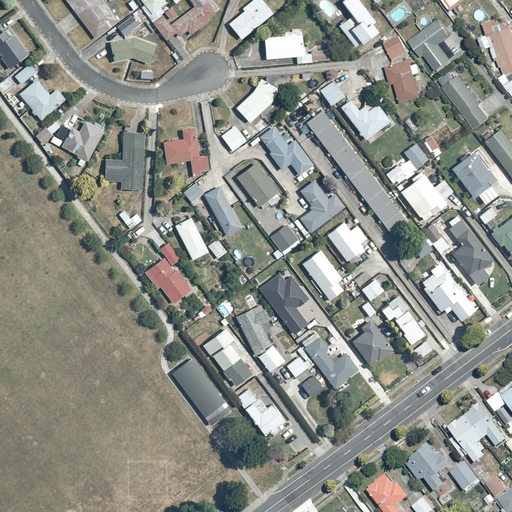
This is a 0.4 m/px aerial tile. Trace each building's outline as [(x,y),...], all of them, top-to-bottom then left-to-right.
[(103,0),(64,0),(95,40),(119,21),(103,0)] [(166,2),(164,0),(140,0),(151,14),(166,2)] [(189,0),(194,7),(170,25),(179,37),(187,31),(190,36),(217,16),(204,0),(189,0)] [(228,24),(241,40),(273,15),(261,0),(252,0),(242,9),(244,11),(228,24)] [(339,26),(355,48),(361,44),(362,46),(379,33),(372,25),(375,22),(359,0),(343,0),(341,2),(358,25),(354,27),(348,19),(339,26)] [(444,0),(443,1),(449,10),(463,0),(444,0)] [(139,25),(131,15),(116,27),(124,36),(139,25)] [(424,56),(436,71),(451,60),(439,44),(449,37),(437,20),(408,42),(421,58),(424,56)] [(501,67),(504,75),(511,71),(511,32),(510,28),(488,36),(499,68),(501,67)] [(0,58),(9,70),(28,55),(13,35),(10,37),(5,30),(0,33),(0,53),(2,57),(0,58)] [(264,38),(266,60),(304,57),(302,35),(264,38)] [(407,53),(398,35),(382,42),(391,60),(407,53)] [(109,42),(114,62),(132,58),(150,65),(157,45),(133,38),(109,42)] [(394,84),(400,104),(420,98),(409,60),(385,67),(391,85),(394,84)] [(35,73),(28,64),(13,76),(19,84),(35,73)] [(459,75),(442,88),(475,130),(490,119),(479,105),(481,104),(459,75)] [(253,92),(236,108),(250,123),(271,103),(279,90),(261,79),(253,92)] [(37,80),(19,94),(41,121),(66,100),(57,89),(49,95),(37,80)] [(344,96),(334,80),(319,90),(330,106),(344,96)] [(511,96),(511,83),(509,80),(503,85),(511,96)] [(351,100),(340,108),(366,141),(391,122),(378,104),(368,112),(364,107),(359,111),(351,100)] [(407,223),(322,111),(306,123),(391,235),(407,223)] [(72,128),(61,147),(77,156),(76,158),(81,160),(82,159),(87,161),(104,132),(85,121),(79,131),(72,128)] [(246,140),(234,125),(221,135),(232,150),(246,140)] [(274,127),(259,137),(271,152),(268,154),(282,171),(290,165),(299,176),(314,165),(295,140),(288,145),(274,127)] [(51,136),(44,128),(34,136),(41,144),(51,136)] [(183,139),(163,142),(166,165),(199,160),(195,128),(181,130),(183,139)] [(511,144),(500,129),(484,142),(511,179),(511,144)] [(121,182),(120,190),(142,191),(145,133),(123,132),(122,160),(105,159),(104,181),(121,182)] [(428,159),(416,143),(403,152),(415,168),(428,159)] [(474,153),(452,169),(474,199),(497,181),(489,170),(488,171),(474,153)] [(256,163),(236,178),(258,208),(279,193),(256,163)] [(405,173),(398,164),(385,174),(391,183),(405,173)] [(414,182),(400,192),(420,218),(429,211),(433,215),(447,205),(422,172),(412,180),(414,182)] [(299,219),(310,234),(345,207),(335,194),(328,199),(314,181),(299,192),(311,207),(309,208),(311,210),(299,219)] [(203,193),(195,182),(182,192),(190,203),(203,193)] [(203,195),(226,237),(242,228),(220,186),(203,195)] [(497,213),(491,205),(477,216),(484,224),(497,213)] [(130,218),(123,210),(117,214),(129,229),(141,219),(136,213),(130,218)] [(191,218),(175,226),(192,261),(208,253),(191,218)] [(511,218),(490,234),(500,247),(503,245),(511,257),(511,218)] [(431,222),(420,230),(439,254),(449,245),(431,222)] [(343,223),(327,235),(347,262),(364,249),(360,244),(366,239),(357,226),(350,231),(343,223)] [(298,240),(285,224),(269,237),(282,253),(298,240)] [(479,271),(492,261),(468,229),(456,239),(462,246),(452,254),(468,276),(477,269),(479,271)] [(432,249),(423,237),(410,246),(419,258),(432,249)] [(226,251),(218,242),(210,250),(217,259),(226,251)] [(342,279),(320,250),(301,264),(329,301),(343,291),(337,282),(342,279)] [(163,258),(144,273),(157,290),(160,288),(173,304),(191,290),(176,270),(174,272),(163,258)] [(449,306),(461,322),(476,311),(446,272),(437,279),(433,274),(422,282),(426,287),(423,289),(441,312),(449,306)] [(259,289),(294,335),(308,324),(297,309),(309,300),(291,276),(285,281),(279,273),(259,289)] [(369,300),(383,290),(373,277),(359,288),(369,300)] [(229,300),(216,308),(223,320),(236,312),(229,300)] [(376,311),(368,301),(361,306),(368,316),(376,311)] [(208,303),(196,314),(200,319),(213,308),(208,303)] [(403,335),(411,346),(427,335),(408,310),(404,313),(398,306),(393,310),(389,305),(381,311),(389,321),(394,317),(396,319),(394,320),(404,334),(403,335)] [(254,309),(236,317),(255,357),(266,352),(265,349),(272,346),(262,326),(271,321),(266,310),(256,314),(254,309)] [(346,338),(331,318),(321,326),(336,346),(346,338)] [(364,333),(352,342),(369,366),(376,360),(378,362),(393,350),(371,320),(360,328),(364,333)] [(320,337),(303,349),(335,390),(347,381),(346,380),(359,370),(346,353),(333,363),(325,352),(329,349),(320,337)] [(431,349),(425,340),(412,350),(418,359),(431,349)] [(230,344),(212,357),(235,387),(252,375),(230,344)] [(309,365),(300,354),(285,366),(294,377),(309,365)] [(216,401),(180,355),(160,371),(196,417),(216,401)] [(323,388),(313,375),(300,385),(309,397),(323,388)] [(511,384),(499,394),(511,411),(511,384)] [(506,426),(511,421),(511,417),(503,406),(505,405),(496,393),(487,400),(506,426)] [(245,409),(265,436),(286,421),(273,404),(260,413),(253,403),(245,409)] [(506,438),(479,403),(447,427),(474,462),(484,455),(475,443),(487,434),(495,446),(506,438)] [(435,451),(427,442),(403,461),(418,479),(422,476),(434,491),(444,483),(436,474),(449,463),(438,449),(435,451)] [(478,479),(464,460),(449,471),(463,490),(478,479)] [(394,485),(385,473),(366,488),(383,511),(405,511),(398,502),(408,495),(397,482),(394,485)] [(506,488),(495,473),(484,482),(495,497),(506,488)] [(508,511),(511,509),(511,487),(496,499),(504,511),(508,511)] [(428,511),(434,508),(425,495),(412,505),(416,511),(428,511)]
